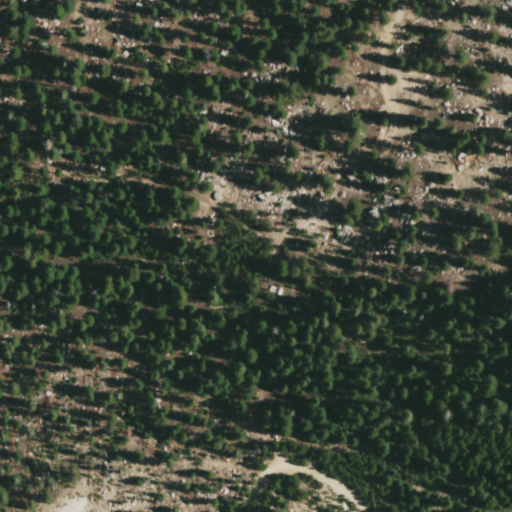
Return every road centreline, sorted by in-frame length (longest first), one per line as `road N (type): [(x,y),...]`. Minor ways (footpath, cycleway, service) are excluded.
road 1 (track): [(256,297),(282,241),(318,209),(339,172),(371,149),(389,112),(389,27),(413,0)]
road 2 (track): [(358,511),(340,489),(308,470),(267,469),(249,511)]
